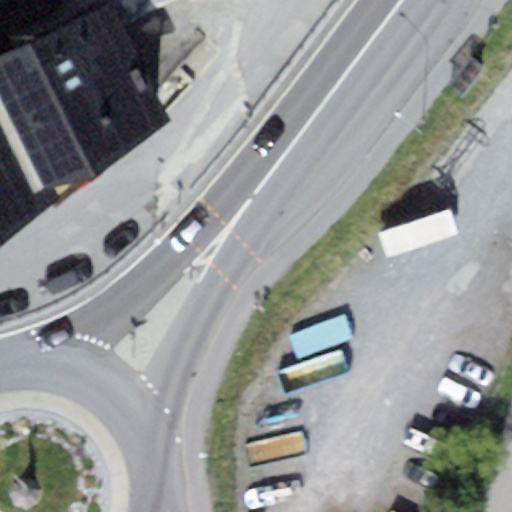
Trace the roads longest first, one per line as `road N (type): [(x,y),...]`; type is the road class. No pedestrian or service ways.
road 1 (primary): [(98,389),(404,0)]
road 2 (primary): [(151,511),(146,452),(127,417),(98,389)]
